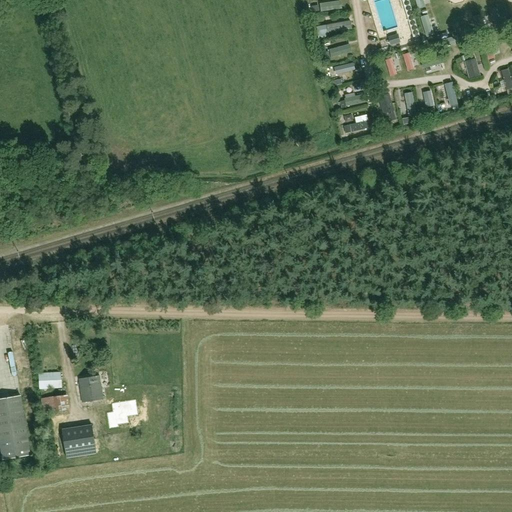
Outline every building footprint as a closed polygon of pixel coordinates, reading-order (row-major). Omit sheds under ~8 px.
[(424,20),(434,19),(432,9),(422,10),(424,20)] [(330,28),(331,31),(324,33),(326,40),(357,33),(355,23),(330,28)] [(390,46),(400,43),(398,34),(388,37),(390,46)] [(342,48),(333,51),(336,62),(345,60),(342,48)] [(355,49),(344,51),(346,57),(356,55),(355,49)] [(464,62),(469,78),(479,75),(474,59),(464,62)] [(341,80),(359,77),(358,68),(339,71),(341,80)] [(457,110),(465,108),(461,89),(453,91),(457,110)] [(394,109),(393,109),(388,93),(379,96),(384,112),(390,110),(392,114),(389,114),(391,120),(396,118),(394,113),(395,113),(394,109)] [(350,115),(373,107),(371,100),(347,108),(350,115)] [(434,107),(428,109),(430,117),(436,116),(434,107)] [(464,109),(448,114),(450,120),(466,115),(464,109)] [(372,124),(355,129),(359,140),(375,136),(372,124)] [(61,387),(60,373),(38,374),(39,389),(61,387)] [(78,379),(82,403),(103,399),(99,376),(78,379)] [(20,395),(0,398),(0,445),(2,460),(30,455),(20,395)] [(41,399),(43,414),(69,410),(67,395),(41,399)] [(113,412),(107,413),(109,429),(119,428),(118,425),(129,424),(128,417),(138,416),(137,400),(136,401),(126,402),(120,403),(120,402),(120,403),(112,404),(113,412)] [(92,425),(62,430),(66,458),(96,453),(92,425)]
